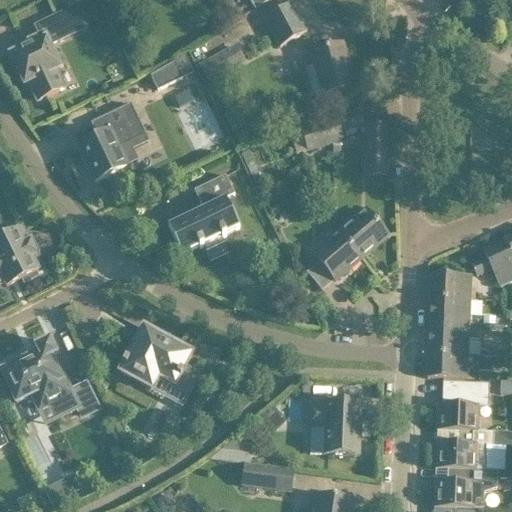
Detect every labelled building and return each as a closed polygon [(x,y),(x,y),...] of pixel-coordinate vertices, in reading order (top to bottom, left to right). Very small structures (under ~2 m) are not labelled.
[(249,0),(255,11),(273,0),(249,0)] [(261,19),(278,50),(307,35),(290,4),(261,19)] [(55,71),(59,69),(49,47),(85,29),(76,9),(55,19),(60,30),(28,45),(30,48),(11,57),(25,86),(29,84),(38,103),(64,91),(55,71)] [(311,55),(323,97),(354,88),(342,46),(311,55)] [(198,66),(207,82),(244,63),(235,47),(198,66)] [(150,78),(157,93),(182,81),(174,64),(150,78)] [(117,151),(145,137),(127,108),(91,125),(98,140),(78,150),(95,186),(126,171),(117,151)] [(342,141),(339,131),(362,124),(359,114),(335,121),(336,122),(302,132),(307,151),(342,141)] [(394,161),(393,117),(378,122),(378,126),(366,127),(365,127),(366,136),(367,178),(387,177),(386,162),(386,161),(394,161)] [(366,136),(363,126),(362,124),(339,131),(340,133),(342,141),(343,143),(366,136)] [(225,201),(235,196),(225,177),(194,192),(203,211),(168,228),(182,258),(199,250),(200,251),(204,249),(203,247),(221,238),(222,240),(226,238),(226,237),(239,230),(225,201)] [(301,211),(303,214),(309,215),(312,212),(312,182),(302,182),(301,211)] [(366,213),(340,235),(362,260),(388,238),(366,213)] [(6,235),(7,239),(0,242),(0,286),(5,285),(6,289),(23,280),(25,283),(37,277),(35,274),(38,273),(32,260),(37,257),(31,243),(28,244),(22,231),(19,233),(18,229),(6,235)] [(362,260),(340,235),(314,257),(335,283),(362,260)] [(511,287),(511,254),(506,241),(482,253),(485,259),(471,266),(477,280),(491,274),(500,293),(511,287)] [(431,276),(430,302),(470,304),(471,278),(431,276)] [(430,302),(429,328),(469,330),(470,304),(430,302)] [(429,328),(428,354),(468,356),(469,330),(429,328)] [(191,356),(176,348),(177,347),(159,337),(159,339),(144,331),(127,362),(125,362),(122,367),(124,368),(120,375),(152,392),(159,379),(174,388),(178,380),(180,381),(183,375),(181,374),(191,356)] [(71,393),(64,379),(62,381),(54,365),(56,364),(53,357),(56,356),(49,343),(37,350),(39,355),(18,365),(14,364),(4,369),(3,373),(1,374),(17,404),(32,397),(39,411),(53,403),(61,418),(78,409),(82,419),(98,411),(86,386),(71,393)] [(468,356),(428,354),(427,380),(467,382),(468,356)] [(479,382),(493,383),(493,375),(479,374),(479,382)] [(511,384),(501,384),(500,396),(511,396),(511,384)] [(437,432),(457,433),(477,434),(477,433),(478,409),(487,409),(487,395),(459,393),(458,407),(438,406),(437,432)] [(323,457),(359,458),(360,442),(361,442),(362,421),(361,421),(362,404),(325,403),(325,409),(309,408),(308,429),(325,429),(323,457)] [(263,422),(271,431),(283,420),(275,411),(263,422)] [(435,471),(447,471),(476,473),(476,472),(485,472),(486,447),(493,448),(493,434),(477,433),(477,434),(457,433),(457,445),(436,444),(435,471)] [(272,471),(293,474),(294,473),(244,466),(241,488),(291,494),(291,493),(269,490),(272,471)] [(434,510),(454,510),(474,511),(483,511),(484,494),(496,489),(497,473),(485,472),(476,472),(476,473),(447,471),(447,483),(435,483),(434,510)] [(71,475),(43,488),(49,502),(78,489),(71,475)] [(315,496),(312,511),(352,511),(354,501),(315,496)] [(200,511),(193,499),(185,503),(189,511),(200,511)]
